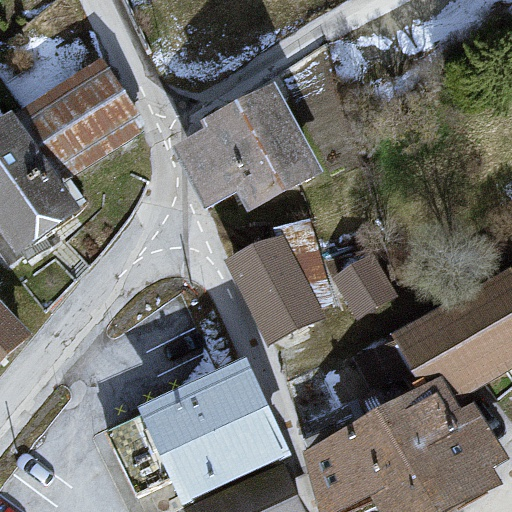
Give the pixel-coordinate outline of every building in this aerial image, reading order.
[(75,91),(0,141),(0,228),(21,259),(94,218),(75,188),(118,157),(75,91)] [(289,98),(192,159),(225,226),(335,176),(289,98)] [(296,244),(240,270),(283,353),(334,322),(296,244)] [(381,270),(337,292),(367,332),(405,309),(381,270)] [(435,410),(323,462),(346,511),(459,511),(511,478),(511,446),(483,410),(511,390),(511,289),(402,351),(435,410)] [(0,290),(0,363),(37,324),(0,290)] [(285,451),(244,368),(109,433),(138,494),(176,476),(187,498),(285,451)] [(298,511),(281,472),(191,511),(190,511),(298,511)]
